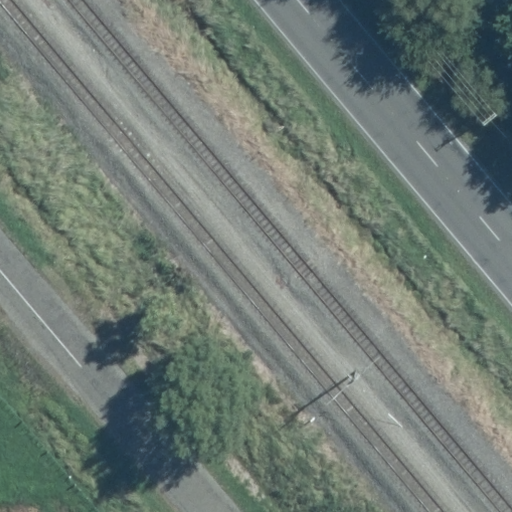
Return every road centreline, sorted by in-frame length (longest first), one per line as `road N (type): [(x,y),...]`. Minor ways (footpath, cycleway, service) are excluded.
road 1 (secondary): [(511,260),(292,0)]
road 2 (unclassified): [(202,511),(0,269)]
